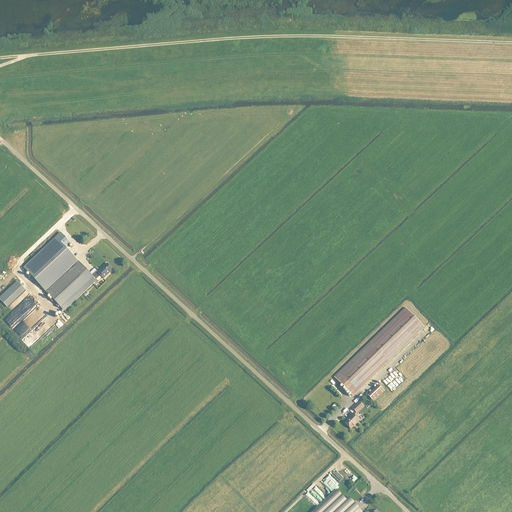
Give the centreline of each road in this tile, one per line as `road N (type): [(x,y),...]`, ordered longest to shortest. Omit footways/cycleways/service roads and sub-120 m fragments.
road 1 (unclassified): [(408,511),(1,139)]
road 2 (track): [(0,77),(258,54),(511,60)]
